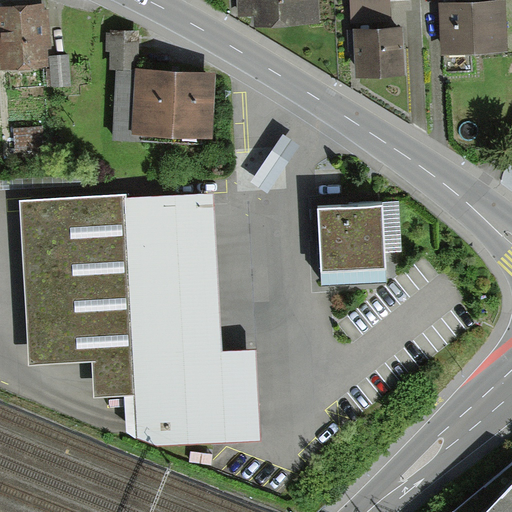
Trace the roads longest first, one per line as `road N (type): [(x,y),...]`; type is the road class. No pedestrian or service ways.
road 1 (residential): [(148,0),(402,153),(511,239)]
road 2 (residential): [(511,383),(368,511)]
